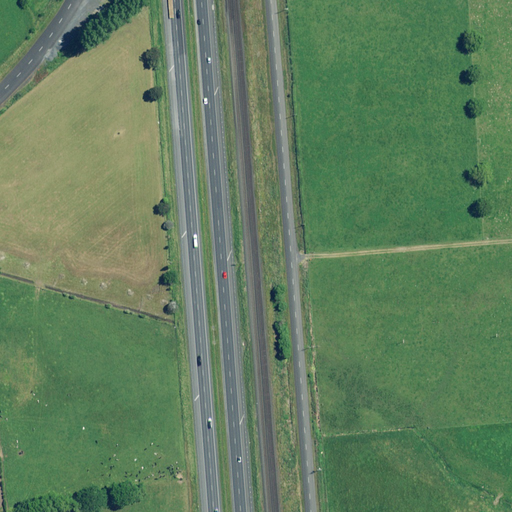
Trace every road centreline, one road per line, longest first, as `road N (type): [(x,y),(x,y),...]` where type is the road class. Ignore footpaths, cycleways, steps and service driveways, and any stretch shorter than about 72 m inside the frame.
road 1 (motorway): [(200,0),(240,511)]
road 2 (unclassified): [(271,0),(310,511)]
road 3 (motorway): [(211,511),(173,0)]
